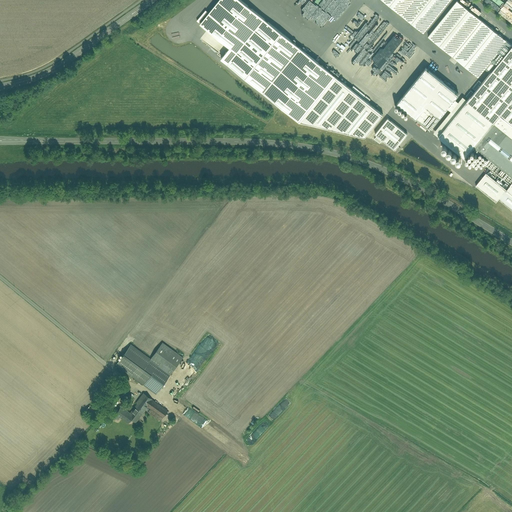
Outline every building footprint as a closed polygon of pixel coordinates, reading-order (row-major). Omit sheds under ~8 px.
[(365,137),(384,114),(242,0),(219,0),(200,24),(229,47),(220,58),(299,122),(365,137)] [(298,18),(312,23),(317,18),(324,11),(325,7),(326,6),(324,4),(324,2),(322,0),(319,0),(285,0),(279,5),(283,9),(287,5),(291,9),(286,14),(291,16),(293,14),(296,15),(295,17),(298,18)] [(380,0),(421,33),(447,0),(380,0)] [(457,1),(428,36),(477,77),(506,42),(457,1)] [(368,9),(356,28),(359,30),(361,27),(365,29),(376,14),(368,9)] [(339,51),(343,53),(340,57),(345,61),(344,63),(346,64),(354,53),(343,45),(339,51)] [(415,59),(417,61),(425,52),(417,45),(413,50),(412,51),(415,54),(414,55),(417,57),(415,59)] [(510,185),(506,189),(486,172),(474,186),(495,203),(497,199),(511,211),(511,46),(465,104),(457,99),(432,131),(465,158),(469,152),(510,185)] [(389,88),(392,89),(394,87),(396,82),(398,80),(400,77),(401,76),(399,75),(400,74),(396,72),(394,70),(396,66),(392,70),(391,69),(392,68),(389,67),(388,70),(387,69),(386,72),(380,79),(379,80),(384,84),(386,85),(389,88)] [(458,94),(425,69),(397,107),(430,131),(458,94)] [(409,134),(388,118),(375,134),(395,150),(409,134)] [(163,344),(151,360),(132,345),(118,365),(158,393),(183,358),(163,344)] [(166,414),(153,405),(155,403),(143,395),(132,411),(122,404),(116,414),(131,424),(136,418),(142,422),(148,413),(160,422),(166,414)] [(91,407),(87,412),(96,420),(101,414),(91,407)]
